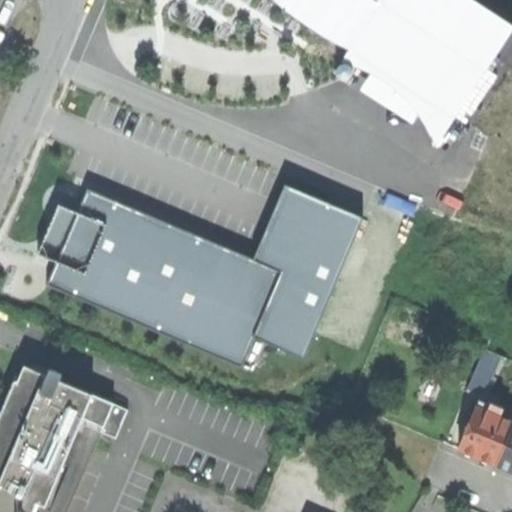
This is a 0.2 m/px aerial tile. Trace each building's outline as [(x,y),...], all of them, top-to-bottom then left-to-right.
[(511,13),(492,0),(285,0),(293,5),(311,18),(344,38),(338,48),(354,60),(365,60),(377,65),(396,77),(411,95),(418,107),(425,123),(433,138),(511,13)] [(58,262),(47,288),(241,368),(254,337),(304,358),(362,217),(284,185),(254,258),(246,256),(87,190),(78,213),(69,209),(63,207),(63,206),(58,204),(38,254),(47,258),(58,262)] [(485,360),(470,394),(482,399),(500,355),(492,352),(488,361),(485,360)] [(26,363),(0,423),(0,510),(4,511),(30,511),(36,501),(44,504),(65,454),(92,391),(60,378),(63,371),(51,365),(49,373),(26,363)] [(113,400),(92,391),(65,454),(87,463),(102,428),(113,400)] [(130,407),(113,400),(102,428),(118,435),(130,407)] [(511,422),(475,407),(458,449),(476,457),(495,465),(511,425),(511,422)] [(511,425),(495,465),(511,471),(511,425)]
